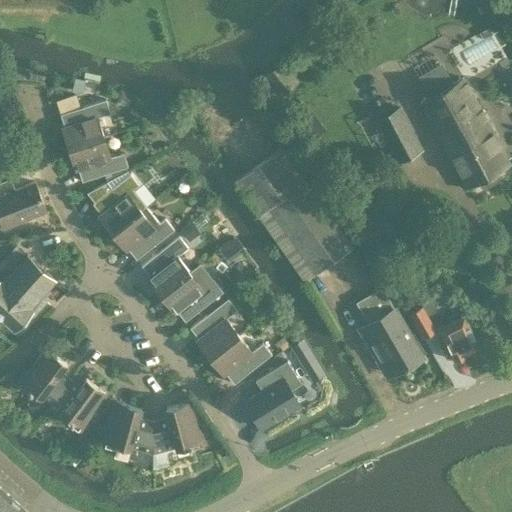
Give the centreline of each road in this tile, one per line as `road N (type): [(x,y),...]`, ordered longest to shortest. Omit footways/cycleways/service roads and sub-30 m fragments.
road 1 (residential): [(265,492),(203,391),(102,274)]
road 2 (unclassified): [(265,492),(404,419),(511,380)]
road 3 (residential): [(102,274),(58,202),(33,86)]
road 4 (residential): [(0,368),(102,274)]
